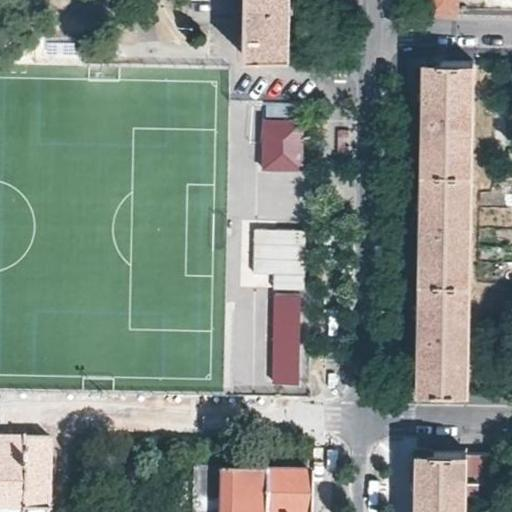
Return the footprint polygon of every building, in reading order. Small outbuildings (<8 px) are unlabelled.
[(247,0),(247,56),(291,57),(292,16),(291,0),(247,0)] [(433,0),(434,8),(460,9),(460,0),(433,0)] [(112,41),(0,39),(0,57),(112,60),(112,41)] [(417,388),(466,389),(471,59),(422,58),(421,92),(420,214),(418,338),(417,388)] [(304,120),(264,119),(263,170),(303,170),(303,152),(298,152),(297,139),(304,139),(304,120)] [(259,228),(258,271),(278,272),(279,285),(306,286),(307,229),(259,228)] [(277,294),(273,381),(298,381),(301,295),(277,294)] [(0,503),(51,505),(52,431),(0,430),(0,503)] [(463,511),(463,498),(487,499),(488,446),(414,445),(414,486),(413,511),(463,511)] [(259,511),(260,464),(192,463),(191,511),(214,511),(254,511),(259,511)] [(259,511),(254,511),(214,511),(306,511),(307,510),(308,465),(260,464),(259,511)]
